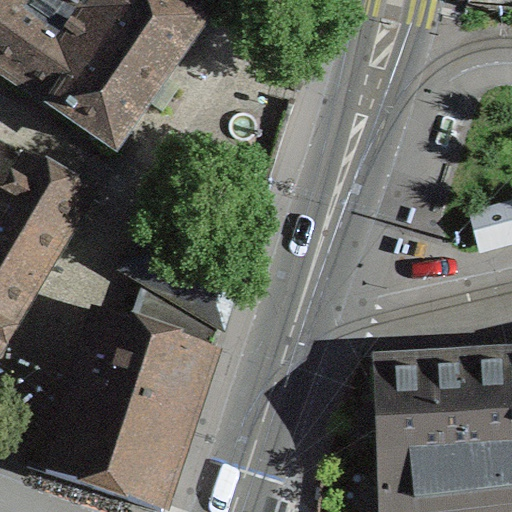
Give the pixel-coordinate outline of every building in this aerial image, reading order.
[(0,0),(0,71),(114,151),(156,90),(172,68),(203,23),(166,0),(0,0)] [(0,342),(3,338),(90,191),(31,156),(0,207),(0,342)] [(511,240),(511,202),(474,211),(483,248),(511,240)] [(136,323),(99,310),(46,472),(162,511),(180,454),(236,281),(146,227),(122,268),(149,284),(136,323)] [(511,511),(511,342),(375,351),(379,511),(511,511)]
